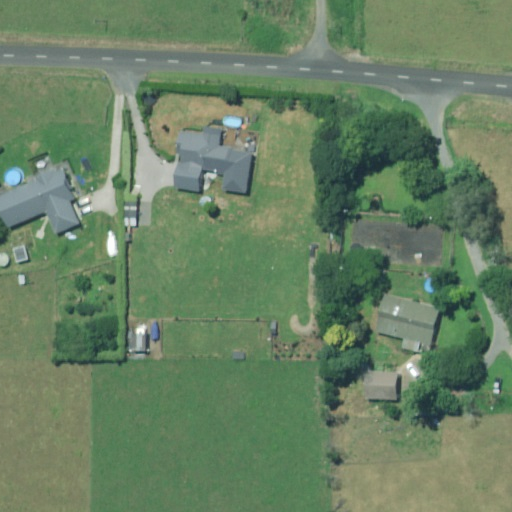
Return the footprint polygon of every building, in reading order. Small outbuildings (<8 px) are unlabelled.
[(302,0),(270,0),(270,31),(303,31),(302,0)] [(223,137),(184,132),(183,144),(189,145),(187,164),(184,163),(180,195),(194,197),(195,192),(204,193),(207,171),(246,176),(249,151),(222,147),(223,137)] [(78,200),(66,169),(38,180),(39,183),(1,199),(12,229),(51,213),(60,235),(83,226),(74,202),(78,200)] [(32,261),(28,248),(17,251),(21,264),(32,261)] [(445,311),(391,296),(381,333),(409,340),(406,349),(422,354),(425,344),(435,347),(445,311)] [(148,336),(142,335),(137,343),(138,352),(149,351),(148,336)] [(404,374),(373,373),(372,399),(403,400),(404,374)] [(428,396),(417,397),(418,417),(429,416),(428,396)]
